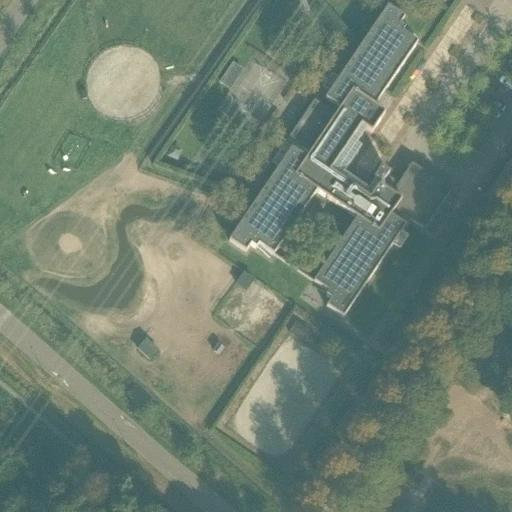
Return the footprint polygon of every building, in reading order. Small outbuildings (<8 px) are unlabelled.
[(291,150),(228,243),(245,254),(250,247),(255,250),(258,247),(273,257),(316,193),(356,220),(313,284),(328,294),(325,298),(330,301),(326,309),(342,320),(405,228),(390,218),(394,211),(424,231),(450,192),(411,165),(400,181),(398,185),(391,195),(381,188),(379,187),(373,183),(367,193),(332,169),(360,128),(371,135),(384,115),(374,108),(417,44),(402,34),(404,30),(399,27),(404,20),(387,8),(325,101),(340,111),(335,117),(314,102),(288,140),(310,155),(306,161),(291,150)] [(232,64),(225,74),(236,81),(243,72),(232,64)] [(483,198),(500,209),(511,190),(511,159),(509,158),(483,198)] [(380,170),(373,181),(381,186),(388,176),(380,170)] [(296,323),(288,335),(303,345),(310,333),(296,323)] [(145,341),(136,351),(149,363),(158,352),(145,341)]
